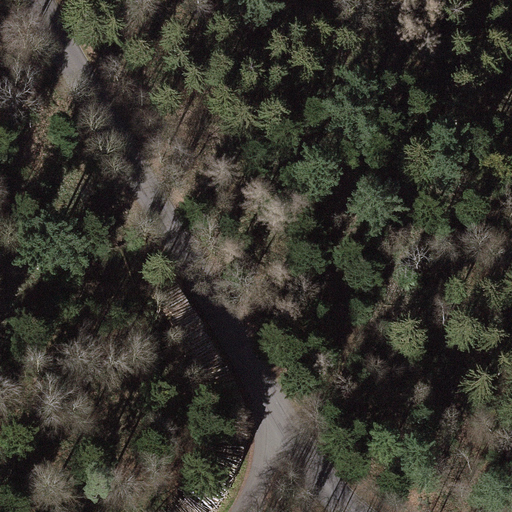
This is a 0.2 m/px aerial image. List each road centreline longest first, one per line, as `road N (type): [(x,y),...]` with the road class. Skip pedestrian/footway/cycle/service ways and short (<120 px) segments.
road 1 (unclassified): [(36,0),(275,409)]
road 2 (unclassified): [(275,409),(353,511)]
